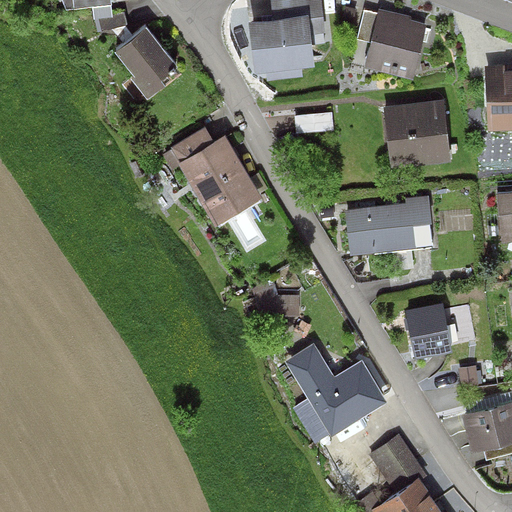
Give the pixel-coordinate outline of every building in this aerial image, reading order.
[(110,0),(62,0),(66,11),(92,8),(94,20),(98,32),(129,25),(125,13),(113,15),(110,0)] [(270,0),(272,12),(248,15),(254,69),(266,68),(268,79),(304,75),(302,64),(313,62),(310,33),(326,31),(322,0),(270,0)] [(380,7),(365,64),(411,75),(425,19),(380,7)] [(147,24),(115,47),(150,95),(182,72),(147,24)] [(511,62),(485,64),(490,122),(511,120),(511,62)] [(442,98),(383,105),(390,163),(449,157),(442,98)] [(333,112),(294,115),(296,133),(335,130),(333,112)] [(172,146),(179,159),(216,222),(262,196),(225,133),(214,139),(207,125),(172,146)] [(511,187),(497,190),(501,236),(511,234),(511,187)] [(407,202),(345,206),(348,251),(414,247),(412,220),(431,219),(430,193),(407,194),(407,202)] [(273,279),(253,288),(259,301),(279,292),(273,279)] [(276,315),(300,316),(301,297),(277,296),(276,315)] [(443,300),(405,308),(416,357),(453,349),(443,300)] [(313,343),(287,359),(328,425),(381,393),(360,359),(333,375),(313,343)] [(511,397),(461,413),(472,450),(511,437),(511,397)] [(400,434),(370,453),(394,490),(419,474),(424,471),(400,434)] [(372,504),(377,511),(443,511),(419,474),(394,490),(372,504)]
